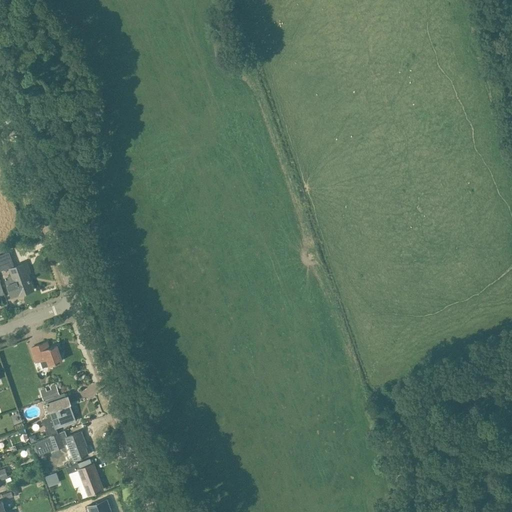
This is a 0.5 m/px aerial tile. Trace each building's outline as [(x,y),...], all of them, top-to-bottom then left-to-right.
[(0,255),(0,264),(12,260),(9,252),(0,255)] [(29,273),(25,263),(9,269),(12,276),(8,277),(9,280),(6,281),(12,298),(19,295),(33,291),(27,274),(29,273)] [(46,343),(39,345),(39,346),(31,349),(36,362),(44,360),(47,359),(49,365),(51,365),(51,367),(57,365),(56,363),(62,361),(56,345),(48,348),(46,343)] [(59,395),(56,384),(50,386),(51,389),(47,391),(46,388),(40,390),(44,400),(45,399),(59,395)] [(56,434),(58,433),(56,428),(75,421),(69,404),(70,404),(66,392),(59,395),(45,399),(47,404),(45,405),(48,411),(47,411),(53,427),(56,434)] [(66,467),(78,463),(77,459),(88,455),(83,443),(85,442),(81,432),(66,438),(66,437),(63,438),(60,432),(58,433),(52,435),(50,436),(50,437),(34,443),(39,455),(55,449),(55,450),(69,444),(74,459),(64,463),(66,467)] [(78,463),(66,467),(68,474),(69,473),(74,487),(78,486),(83,497),(103,490),(93,464),(80,469),(78,463)] [(16,469),(6,472),(0,474),(0,479),(18,474),(16,469)] [(2,494),(4,499),(14,496),(12,491),(2,494)] [(109,511),(105,500),(86,507),(87,511),(109,511)]
